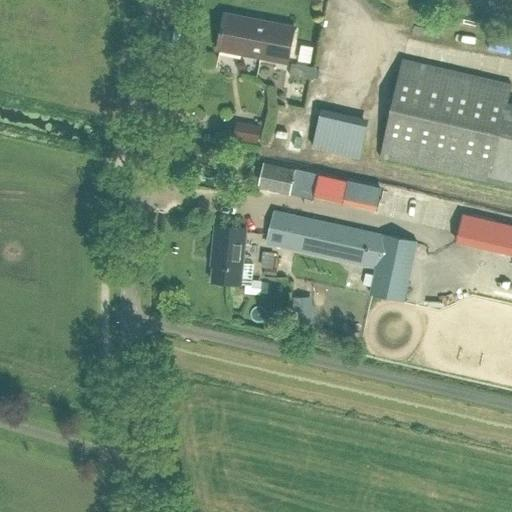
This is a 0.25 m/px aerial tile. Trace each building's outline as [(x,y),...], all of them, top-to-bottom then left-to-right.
[(261,36),(264,21),(224,14),(217,50),(261,58),(265,37),(261,36)] [(265,37),(261,58),(288,63),(295,26),(264,21),(261,36),(265,37)] [(511,88),(511,84),(403,59),(380,158),(511,188),(511,103),(509,103),(511,88)] [(317,68),(292,63),(290,76),(315,80),(317,68)] [(234,138),(257,142),(260,126),(238,122),(234,138)] [(319,175),(265,163),(260,188),(314,199),(314,196),(319,175)] [(426,220),(431,199),(319,175),(314,196),(426,220)] [(441,223),(479,228),(483,204),(444,199),(441,223)] [(370,294),(406,302),(418,242),(275,210),(267,244),(375,268),(370,294)] [(215,226),(210,282),(242,285),(247,229),(215,226)] [(257,247),(257,259),(277,259),(276,246),(257,247)]
